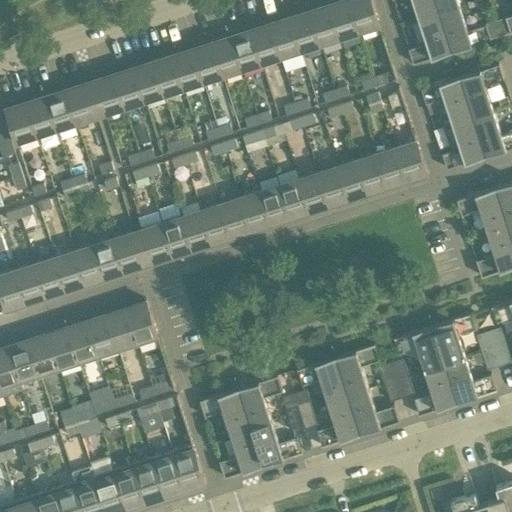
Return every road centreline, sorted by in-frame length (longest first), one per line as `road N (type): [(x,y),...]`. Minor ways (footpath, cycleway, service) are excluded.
road 1 (residential): [(154,277),(442,185)]
road 2 (residential): [(231,501),(154,277)]
road 3 (residential): [(0,65),(203,0)]
road 4 (residential): [(442,185),(387,0)]
road 5 (residential): [(231,501),(405,447)]
road 6 (residential): [(154,277),(0,326)]
